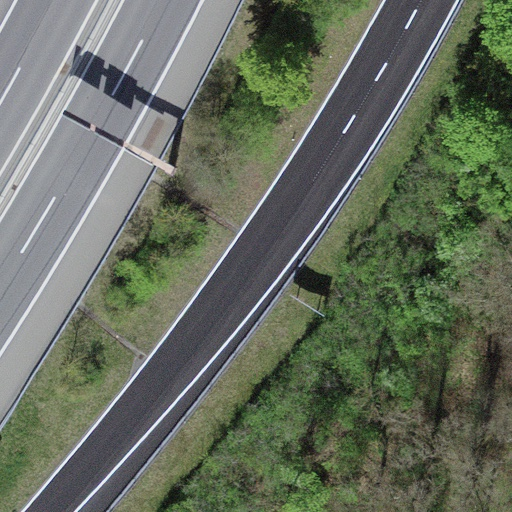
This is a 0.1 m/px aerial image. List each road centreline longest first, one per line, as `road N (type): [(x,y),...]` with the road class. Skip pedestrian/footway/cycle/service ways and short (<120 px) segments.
road 1 (motorway): [(46,511),(200,333),(304,194),(420,0)]
road 2 (motorway): [(0,286),(161,0)]
